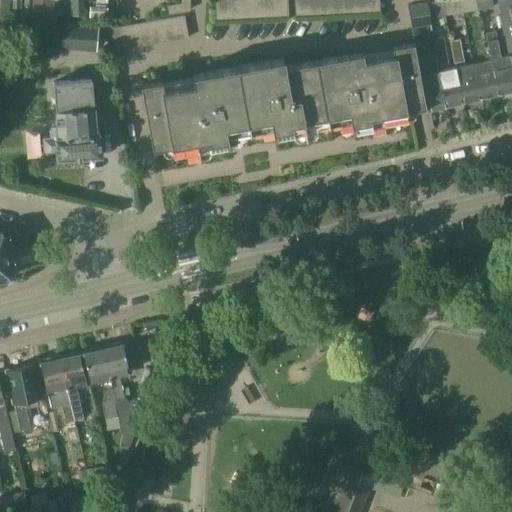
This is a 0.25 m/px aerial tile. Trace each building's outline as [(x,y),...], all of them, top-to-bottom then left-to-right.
[(0,0),(0,16),(7,17),(9,0),(0,0)] [(33,0),(33,11),(51,11),(51,1),(50,0),(33,0)] [(69,0),(69,15),(87,15),(86,0),(69,0)] [(90,5),(89,15),(107,17),(108,7),(108,6),(107,6),(107,0),(96,0),(96,5),(90,5)] [(169,13),(189,10),(189,0),(181,0),(181,3),(168,6),(169,13)] [(215,0),(216,19),(228,18),(227,0),(215,0)] [(240,18),(239,0),(227,0),(228,18),(240,18)] [(252,17),(251,0),(239,0),(240,18),(252,17)] [(264,17),(263,0),(251,0),(252,17),(264,17)] [(276,16),(275,0),(263,0),(264,17),(276,16)] [(288,16),(287,0),(275,0),(276,16),(288,16)] [(294,0),(296,15),(308,14),(306,0),(294,0)] [(319,14),(318,0),(306,0),(308,14),(319,14)] [(331,13),(330,0),(318,0),(319,14),(331,13)] [(330,0),(331,13),(343,13),(342,0),(330,0)] [(342,0),(343,13),(355,12),(354,0),(342,0)] [(354,0),(355,12),(367,12),(366,0),(354,0)] [(379,11),(378,0),(366,0),(367,12),(379,11)] [(433,0),(434,1),(427,2),(421,3),(425,19),(429,19),(429,18),(442,16),(438,0),(433,0)] [(445,15),(461,12),(458,0),(438,0),(442,16),(445,15)] [(458,0),(461,12),(480,9),(477,0),(458,0)] [(493,7),(491,0),(477,0),(480,9),(493,7)] [(511,0),(497,0),(503,26),(502,27),(506,54),(511,67),(511,0)] [(417,24),(417,20),(425,19),(421,3),(407,5),(410,25),(417,24)] [(187,38),(183,16),(171,18),(175,40),(187,38)] [(171,18),(159,20),(163,42),(175,40),(171,18)] [(159,20),(147,22),(151,44),(163,42),(159,20)] [(33,21),(31,45),(96,52),(99,27),(33,21)] [(147,22),(136,24),(139,46),(151,44),(147,22)] [(136,24),(123,26),(127,48),(139,46),(136,24)] [(112,28),(113,28),(116,50),(127,48),(123,26),(112,28)] [(495,31),(485,33),(490,58),(499,93),(511,90),(511,67),(506,54),(500,56),(495,31)] [(444,37),(432,39),(432,43),(435,55),(433,55),(445,106),(462,102),(454,67),(450,68),(444,69),(443,64),(449,63),(444,37)] [(462,102),(481,97),(472,62),(464,64),(459,39),(449,41),(454,67),(462,102)] [(394,55),(364,60),(362,52),(285,65),(283,58),(192,74),(194,82),(163,87),(161,80),(141,83),(153,147),(172,144),(173,152),(229,142),(227,134),(273,126),(274,134),(352,120),(353,129),(414,118),(417,114),(416,109),(426,107),(420,75),(416,58),(413,43),(392,46),(394,55)] [(433,55),(416,58),(420,75),(428,110),(445,106),(433,55)] [(30,58),(7,60),(9,80),(32,78),(30,58)] [(490,58),(472,62),(481,97),(499,93),(490,58)] [(50,137),(44,138),(46,158),(98,155),(96,124),(99,124),(103,119),(103,111),(97,107),(93,107),(90,80),(53,82),(56,128),(51,128),(51,132),(49,132),(50,137)] [(2,232),(0,232),(0,278),(11,276),(2,232)] [(143,408),(133,404),(124,396),(122,389),(121,384),(119,374),(132,371),(130,361),(127,361),(123,343),(103,348),(119,415),(117,415),(122,435),(119,445),(126,447),(128,448),(136,427),(141,415),(143,408)] [(119,415),(103,348),(84,352),(90,381),(101,379),(105,400),(101,401),(104,418),(117,415),(119,415)] [(80,353),(60,357),(71,408),(74,420),(83,418),(75,385),(86,382),(80,353)] [(40,362),(47,391),(56,388),(65,422),(74,420),(60,357),(40,362)] [(32,364),(7,369),(14,402),(15,409),(26,407),(25,407),(24,400),(39,397),(32,364)] [(26,407),(15,409),(20,432),(30,430),(28,420),(26,407)] [(15,448),(7,415),(0,417),(0,436),(3,451),(15,448)] [(141,415),(136,427),(152,433),(156,421),(141,415)] [(331,511),(360,511),(374,474),(358,468),(350,465),(349,465),(331,511)] [(6,509),(27,505),(24,491),(3,495),(4,502),(6,509)] [(29,495),(33,511),(48,511),(44,492),(29,495)] [(69,503),(71,511),(86,511),(94,510),(91,498),(69,503)]
